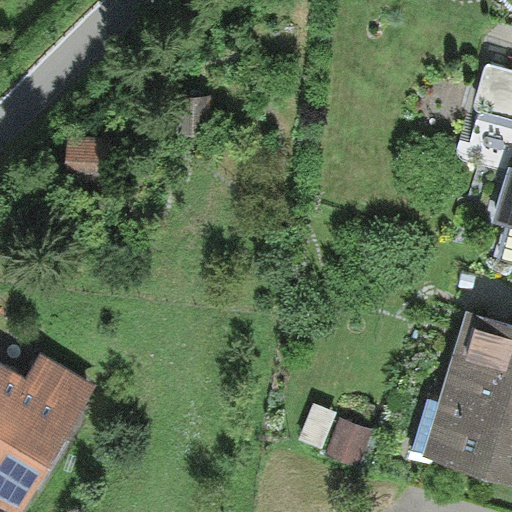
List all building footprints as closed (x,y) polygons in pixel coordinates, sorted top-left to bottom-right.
[(202,106),(170,109),(173,144),(206,141),(202,106)] [(105,145),(63,150),(65,179),(108,175),(105,145)] [(511,167),(510,167),(493,225),(511,230),(511,167)] [(511,306),(470,294),(443,386),(429,382),(414,435),(511,463),(511,306)] [(0,357),(0,503),(13,511),(23,511),(96,393),(41,360),(31,377),(0,357)] [(340,410),(326,446),(360,460),(374,424),(340,410)]
